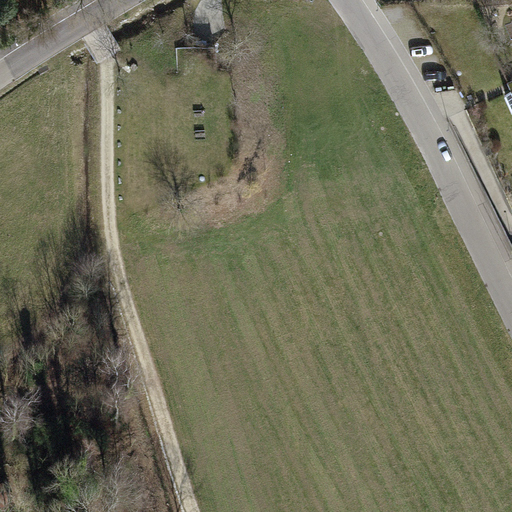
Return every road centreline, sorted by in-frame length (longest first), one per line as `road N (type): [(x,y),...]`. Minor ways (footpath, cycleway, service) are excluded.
road 1 (track): [(193,511),(110,246),(102,10)]
road 2 (residential): [(346,0),(414,101),(511,296)]
road 3 (unclassified): [(119,0),(0,77)]
